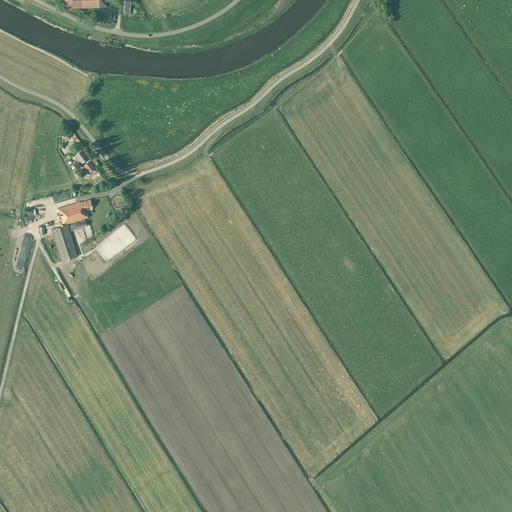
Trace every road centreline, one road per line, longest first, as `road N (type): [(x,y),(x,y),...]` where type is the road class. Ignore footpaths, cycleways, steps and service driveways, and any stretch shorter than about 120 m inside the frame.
road 1 (unclassified): [(0,77),(63,108),(110,164),(139,174),(188,154),(311,60),(358,0)]
road 2 (unclassified): [(32,0),(138,36),(191,28),(238,0)]
